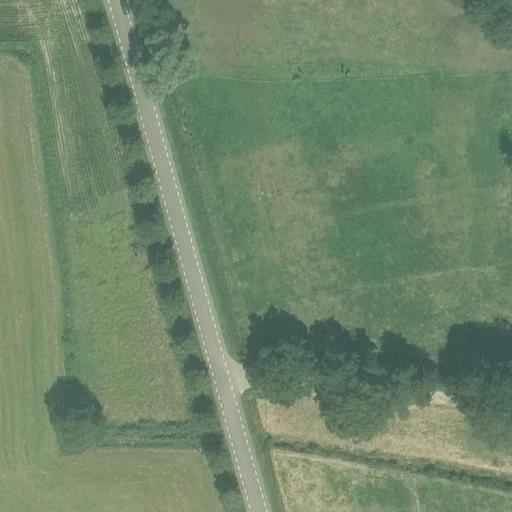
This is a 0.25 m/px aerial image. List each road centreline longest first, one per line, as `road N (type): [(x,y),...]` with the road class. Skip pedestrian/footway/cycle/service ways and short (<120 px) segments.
road 1 (secondary): [(257,511),(114,0)]
road 2 (unknown): [(218,373),(333,379),(511,410)]
